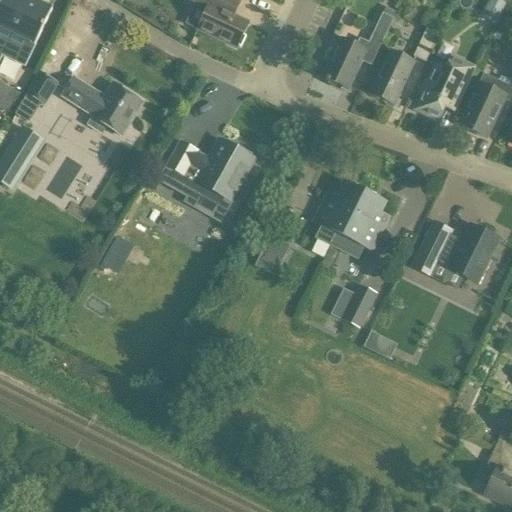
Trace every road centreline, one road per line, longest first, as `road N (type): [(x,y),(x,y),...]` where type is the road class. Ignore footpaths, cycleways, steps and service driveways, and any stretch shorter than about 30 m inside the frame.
road 1 (residential): [(511,181),(264,94)]
road 2 (residential): [(264,94),(96,0)]
